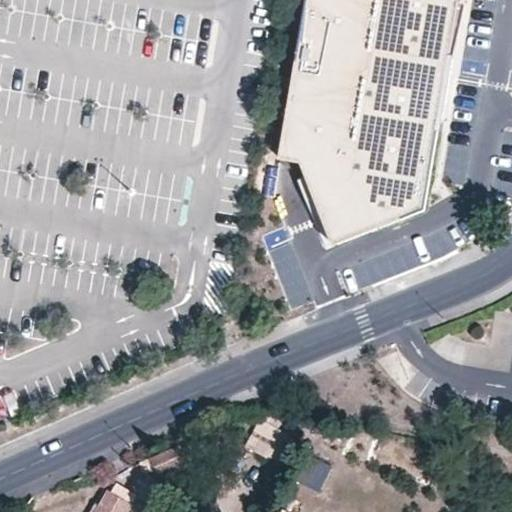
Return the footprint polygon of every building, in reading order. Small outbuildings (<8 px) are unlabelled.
[(460,0),(307,0),(282,162),(301,162),(333,245),(348,240),(427,210),(460,0)] [(279,432),(258,421),(244,447),(265,458),(266,456),(279,432)] [(296,440),(279,432),(266,456),(281,464),(294,446),(296,440)] [(212,450),(207,436),(190,443),(184,445),(189,459),(212,450)] [(151,476),(191,462),(189,459),(184,445),(183,445),(145,460),(151,476)] [(304,457),(298,485),(322,490),(328,462),(304,457)] [(123,511),(131,499),(121,494),(109,487),(96,511),(123,511)]
